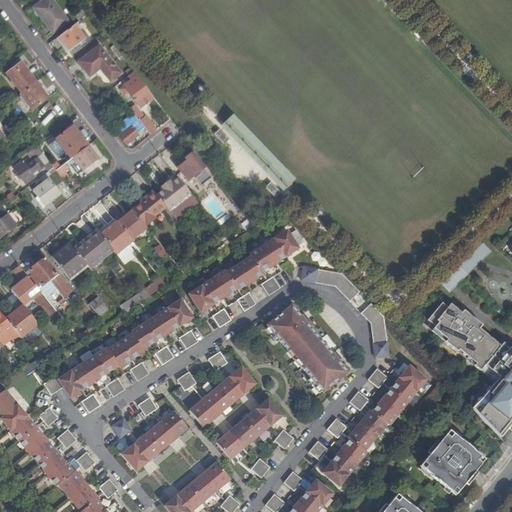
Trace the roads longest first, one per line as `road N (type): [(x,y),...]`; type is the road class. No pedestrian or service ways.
road 1 (residential): [(250,511),(365,373),(366,337),(328,292),(298,288),(279,297),(82,424)]
road 2 (residential): [(128,164),(2,0)]
road 3 (residential): [(128,164),(0,268)]
